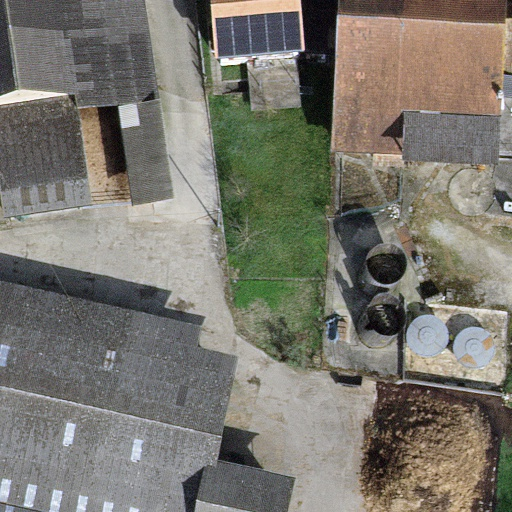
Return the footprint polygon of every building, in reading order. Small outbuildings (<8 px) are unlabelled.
[(0,0),(0,123),(25,120),(71,112),(146,100),(129,0),(0,0)] [(342,73),(345,0),(226,0),(223,68),(342,73)] [(511,0),(345,0),(342,73),(338,155),(412,158),(411,186),(493,189),(496,126),(511,126),(511,0)] [(0,200),(83,188),(71,112),(25,120),(27,137),(0,141),(0,200)] [(0,304),(0,511),(278,511),(285,477),(211,463),(233,349),(0,304)]
